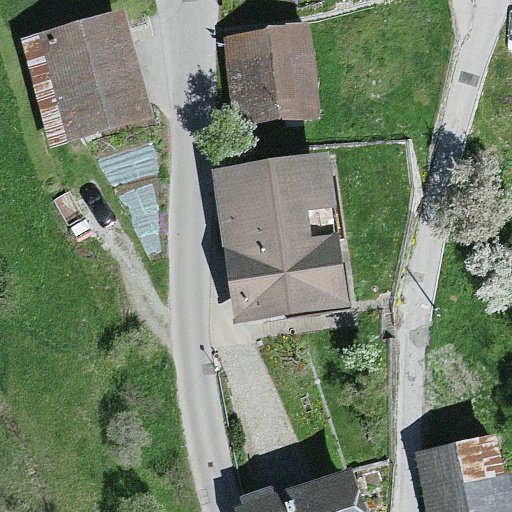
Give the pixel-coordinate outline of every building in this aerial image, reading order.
[(136,18),(28,48),(58,160),(167,130),(136,18)] [(308,34),(230,44),(241,136),(320,126),(308,34)] [(346,165),(221,183),(243,334),(368,316),(346,165)] [(511,511),(511,470),(505,443),(422,462),(433,511),(511,511)] [(381,511),(371,476),(246,511),(381,511)]
